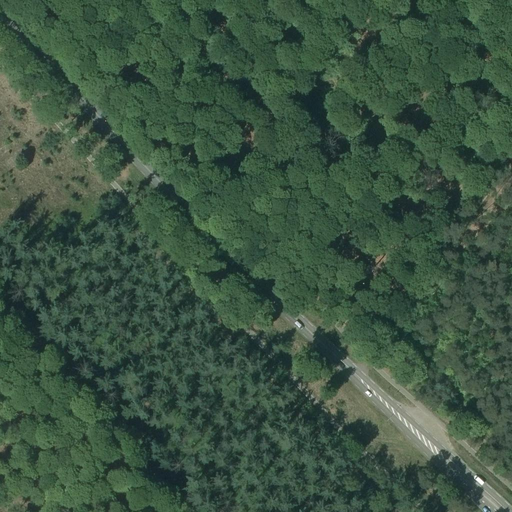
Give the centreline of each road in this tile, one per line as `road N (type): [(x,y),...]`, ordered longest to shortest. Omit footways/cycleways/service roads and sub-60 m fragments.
road 1 (primary): [(339,360),(0,10)]
road 2 (primary): [(510,511),(339,360)]
road 3 (primary): [(339,360),(487,511)]
